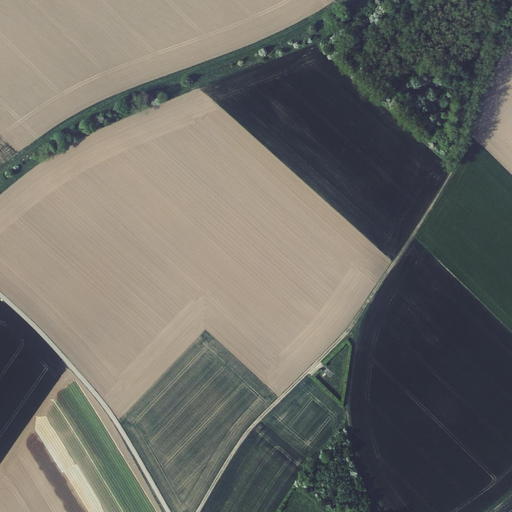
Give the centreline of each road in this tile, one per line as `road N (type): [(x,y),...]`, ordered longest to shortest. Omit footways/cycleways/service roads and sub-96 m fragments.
road 1 (track): [(197,511),(236,444),(368,302),(454,163),(481,81),(511,40)]
road 2 (unclassified): [(168,511),(112,415),(0,294)]
